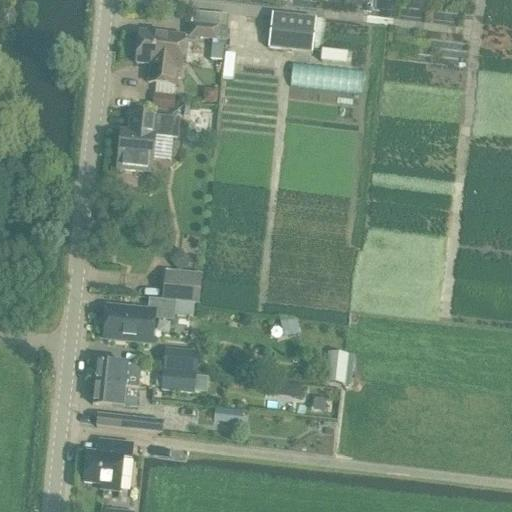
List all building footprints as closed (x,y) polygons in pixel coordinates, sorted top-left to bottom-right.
[(271,16),(267,50),(311,55),(315,21),(271,16)] [(190,26),(188,39),(216,41),(216,42),(218,29),(190,26)] [(139,33),(135,65),(149,67),(147,85),(156,86),(153,108),(172,110),(174,98),(172,97),(173,88),(175,88),(177,72),(180,73),(183,38),(139,33)] [(322,52),(320,63),(346,67),(347,55),(322,52)] [(224,54),(221,78),(231,80),(234,55),(224,54)] [(204,91),(203,105),(217,107),(218,92),(204,91)] [(120,133),(116,172),(150,175),(151,164),(153,150),(153,140),(171,142),(176,142),(178,121),(155,119),(130,116),(128,134),(120,133)] [(192,131),(203,140),(210,131),(198,123),(192,131)] [(179,252),(171,259),(181,270),(189,263),(179,252)] [(163,278),(161,301),(171,302),(197,305),(199,281),(163,278)] [(103,314),(101,341),(148,345),(150,320),(150,315),(169,316),(170,314),(171,302),(161,301),(145,300),(144,312),(126,310),(104,308),(103,314)] [(165,351),(162,371),(194,374),(197,354),(165,351)] [(330,358),(328,383),(340,385),(343,359),(330,358)] [(94,365),(93,386),(123,388),(138,389),(139,377),(140,369),(94,365)] [(162,371),(160,392),(192,395),(194,374),(162,371)] [(93,386),(91,407),(122,409),(123,388),(93,386)] [(289,387),(288,395),(292,399),(300,400),(301,388),(289,387)] [(214,410),(213,421),(223,422),(224,411),(214,410)] [(96,416),(95,429),(116,431),(117,418),(96,416)] [(117,418),(116,431),(160,435),(161,422),(117,418)] [(85,454),(82,484),(99,487),(99,491),(118,493),(121,459),(130,460),(131,447),(103,443),(102,456),(85,454)]
